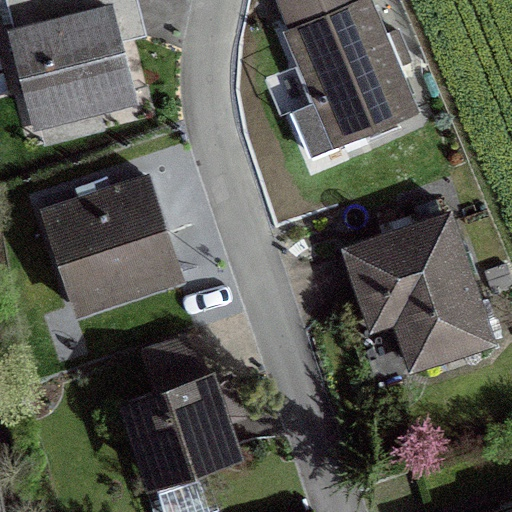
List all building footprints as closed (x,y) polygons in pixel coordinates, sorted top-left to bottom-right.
[(53,0),(55,8),(6,20),(33,125),(140,98),(115,0),(53,0)] [(359,0),(276,0),(322,110),(296,121),(311,155),(408,115),(359,0)] [(77,189),(39,201),(76,312),(188,275),(151,164),(108,178),(106,171),(75,181),(77,189)] [(457,223),(358,253),(378,320),(402,313),(418,367),(494,344),(457,223)] [(152,383),(117,394),(155,511),(199,511),(219,505),(205,464),(245,451),(234,417),(246,412),(231,365),(218,369),(215,362),(200,367),(188,329),(139,345),(152,383)]
